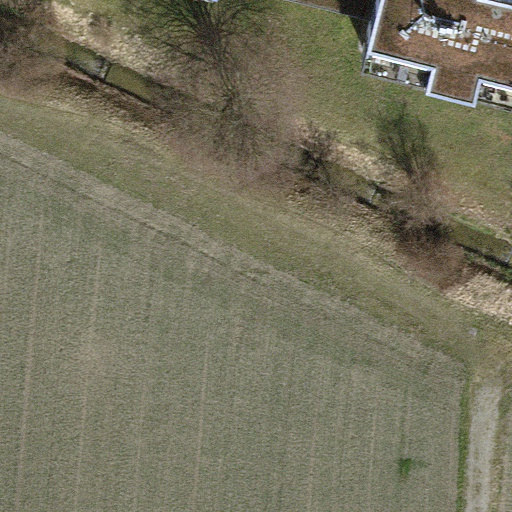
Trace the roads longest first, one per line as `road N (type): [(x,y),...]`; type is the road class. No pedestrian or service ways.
road 1 (track): [(511,345),(0,106)]
road 2 (track): [(487,511),(499,340)]
